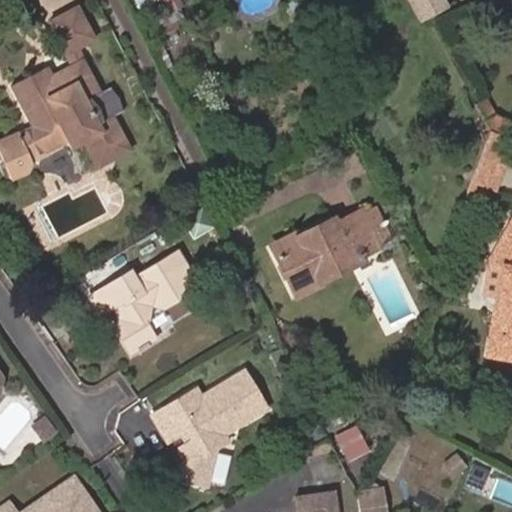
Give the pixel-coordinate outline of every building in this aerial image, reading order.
[(448,0),(410,0),(420,19),(451,4),(448,0)] [(65,59),(78,52),(95,43),(77,7),(61,15),(72,37),(58,45),(65,59)] [(72,37),(61,15),(47,23),(58,45),(72,37)] [(71,69),(83,62),(78,52),(65,59),(71,69)] [(30,80),(17,86),(41,127),(55,151),(69,144),(79,138),(84,147),(97,171),(98,172),(123,159),(127,143),(113,118),(103,124),(100,111),(90,104),(102,98),(83,62),(71,69),(50,81),(34,89),(30,80)] [(46,71),(30,80),(34,89),(50,81),(46,71)] [(41,127),(17,86),(10,90),(33,132),(41,127)] [(33,132),(20,140),(20,141),(32,164),(55,151),(41,127),(33,132)] [(511,142),(492,134),(486,149),(481,164),(498,171),(506,174),(509,166),(511,162),(511,142)] [(18,137),(12,140),(31,168),(32,164),(20,141),(20,140),(18,137)] [(79,138),(69,144),(73,152),(84,147),(79,138)] [(31,168),(12,140),(0,145),(0,157),(4,165),(13,182),(28,176),(31,168)] [(127,143),(123,159),(128,156),(133,154),(127,143)] [(506,174),(498,171),(481,164),(473,185),(498,195),(503,181),(506,174)] [(322,280),(326,286),(368,265),(365,260),(383,251),(381,247),(392,241),(379,214),(368,220),(366,215),(340,228),(338,223),(300,241),(322,280)] [(511,224),(489,267),(483,296),(486,300),(497,302),(490,336),(511,340),(511,224)] [(277,253),(297,293),(322,280),(300,241),(277,253)] [(152,325),(156,304),(170,306),(186,296),(184,291),(202,281),(191,263),(188,264),(180,250),(138,275),(134,268),(92,294),(95,300),(104,314),(117,306),(124,319),(116,323),(130,345),(142,348),(144,352),(146,351),(154,344),(152,341),(155,334),(155,329),(152,325)] [(300,299),(326,286),(322,280),(297,293),(300,299)] [(511,361),(511,340),(490,336),(486,356),(511,361)] [(196,440),(191,443),(184,448),(194,465),(187,471),(184,479),(213,486),(222,449),(231,443),(230,443),(232,442),(229,436),(271,410),(247,370),(204,396),(200,389),(156,416),(166,432),(186,421),(196,440)] [(57,433),(47,417),(35,425),(45,441),(57,433)] [(186,435),(191,443),(196,440),(186,421),(166,432),(172,443),(186,435)] [(98,511),(74,476),(20,511),(16,511),(10,501),(0,507),(0,511),(98,511)] [(359,511),(387,511),(387,485),(359,485),(359,511)] [(339,511),(338,491),(325,492),(326,511),(339,511)] [(296,496),(298,511),(326,511),(325,492),(296,496)]
